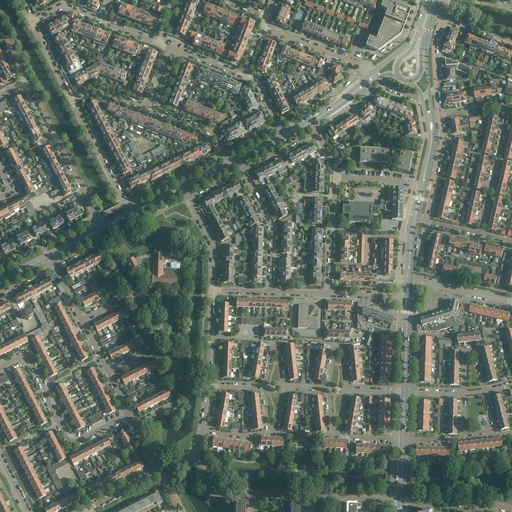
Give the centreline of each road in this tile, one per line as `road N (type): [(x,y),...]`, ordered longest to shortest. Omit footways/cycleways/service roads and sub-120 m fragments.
road 1 (residential): [(0,367),(20,356),(30,360),(72,441),(129,414)]
road 2 (residential): [(435,88),(435,37),(444,15),(511,41)]
road 3 (residential): [(271,291),(273,232),(241,169)]
road 4 (residential): [(507,108),(478,233)]
road 5 (residential): [(463,393),(462,438),(497,433),(486,391)]
road 6 (residential): [(81,189),(26,82)]
